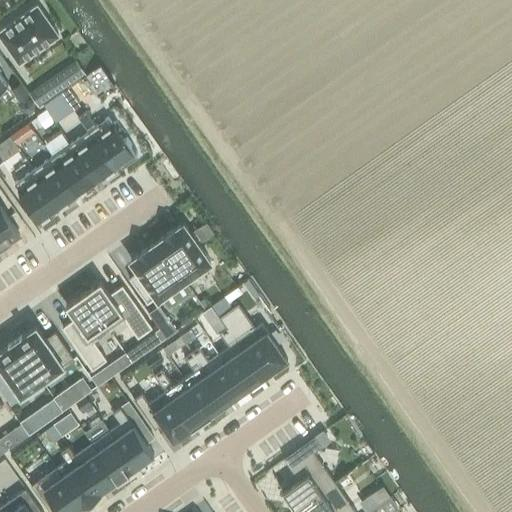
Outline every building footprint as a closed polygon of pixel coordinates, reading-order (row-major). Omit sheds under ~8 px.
[(37,4),(0,29),(0,35),(18,62),(58,34),(37,4)] [(81,77),(95,98),(114,85),(99,64),(81,77)] [(49,78),(35,88),(44,100),(58,91),(49,78)] [(48,111),(66,99),(61,92),(43,105),(48,111)] [(45,128),(55,121),(48,111),(46,109),(37,116),(45,128)] [(78,115),(88,130),(115,167),(121,163),(122,164),(137,153),(121,130),(118,132),(107,116),(95,125),(85,110),(78,115)] [(10,135),(16,143),(33,131),(27,123),(10,135)] [(88,130),(70,143),(96,180),(115,167),(88,130)] [(70,143),(51,156),(78,193),(96,180),(70,143)] [(78,193),(51,156),(33,169),(59,206),(78,193)] [(52,211),(59,206),(33,169),(14,182),(32,207),(28,210),(39,225),(55,214),(52,211)] [(0,207),(0,246),(1,248),(12,240),(10,238),(17,234),(18,236),(19,235),(0,207)] [(206,221),(194,229),(200,238),(201,238),(212,230),(206,221)] [(184,279),(210,261),(183,222),(156,241),(184,280),(184,279)] [(128,277),(147,303),(156,296),(157,298),(184,280),(156,241),(130,259),(139,272),(131,278),(129,276),(128,277)] [(83,292),(109,329),(124,319),(137,337),(152,327),(122,284),(109,293),(100,280),(83,292)] [(93,341),(109,329),(83,292),(65,305),(74,318),(62,327),(92,369),(106,359),(93,341)] [(158,305),(148,312),(160,329),(166,337),(177,329),(158,305)] [(232,307),(219,316),(262,377),(287,359),(261,322),(254,326),(250,319),(243,324),(232,307)] [(228,345),(218,352),(244,389),(262,377),(219,316),(226,327),(218,332),(228,345)] [(42,380),(73,358),(54,332),(45,339),(36,326),(21,336),(19,337),(14,341),(42,380)] [(141,342),(146,350),(156,343),(151,335),(141,342)] [(0,386),(11,402),(42,380),(14,341),(9,345),(8,344),(7,345),(7,346),(0,350),(0,365),(2,369),(0,370),(0,386)] [(199,346),(191,351),(227,401),(244,389),(218,352),(208,359),(199,346)] [(193,369),(183,377),(210,415),(210,414),(210,413),(227,401),(191,351),(184,356),(193,369)] [(110,364),(100,371),(105,379),(115,372),(110,364)] [(162,368),(154,373),(192,427),(210,415),(183,377),(173,384),(162,368)] [(141,392),(133,398),(154,428),(162,423),(173,439),(191,427),(191,428),(192,427),(154,373),(153,374),(164,389),(148,401),(141,392)] [(75,382),(84,395),(91,389),(83,377),(75,382)] [(95,409),(88,399),(78,406),(85,416),(95,409)] [(119,422),(109,429),(135,466),(154,453),(132,422),(126,414),(120,406),(112,412),(119,422)] [(126,414),(132,422),(139,417),(134,409),(133,409),(126,414)] [(20,422),(21,424),(28,434),(38,427),(30,415),(20,422)] [(54,423),(62,434),(69,430),(61,419),(54,423)] [(44,430),(53,442),(62,435),(62,434),(54,423),(44,430)] [(28,434),(21,424),(11,431),(18,441),(28,434)] [(109,429),(91,441),(118,478),(135,466),(109,429)] [(314,436),(321,445),(326,442),(326,437),(322,430),(314,436)] [(298,479),(282,491),(296,509),(335,482),(313,451),(321,446),(321,445),(314,436),(283,457),(298,479)] [(68,445),(101,492),(101,491),(101,490),(118,478),(91,441),(74,453),(68,445)] [(65,459),(56,466),(83,504),(101,492),(68,445),(60,451),(65,459)] [(56,466),(38,479),(57,507),(60,511),(69,511),(81,504),(82,505),(83,504),(56,466)] [(38,479),(30,484),(50,511),(57,507),(38,479)] [(356,511),(335,482),(296,509),(297,511),(356,511)] [(42,511),(25,488),(0,505),(0,506),(4,511),(42,511)] [(367,511),(377,505),(369,494),(359,501),(367,511)]
